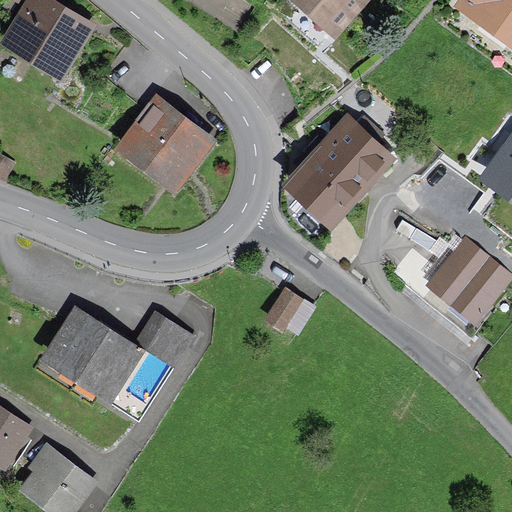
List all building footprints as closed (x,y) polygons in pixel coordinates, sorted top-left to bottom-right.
[(53,0),(30,0),(5,43),(62,78),(95,25),(53,0)] [(299,0),(338,34),(367,0),(299,0)] [(511,0),(466,0),(463,5),(511,38),(511,0)] [(159,98),(120,147),(175,191),(214,141),(159,98)] [(346,118),(289,180),(327,215),(384,154),(346,118)] [(511,134),(480,180),(511,202),(511,134)] [(14,163),(0,155),(0,177),(4,180),(14,163)] [(467,242),(437,278),(478,312),(508,275),(467,242)] [(285,291),(268,316),(283,326),(299,301),(285,291)] [(79,310),(45,357),(117,400),(148,350),(174,366),(192,337),(152,310),(131,343),(79,310)] [(0,407),(0,466),(6,470),(33,429),(0,407)] [(39,472),(24,492),(52,511),(76,511),(98,483),(47,447),(33,467),(39,472)]
